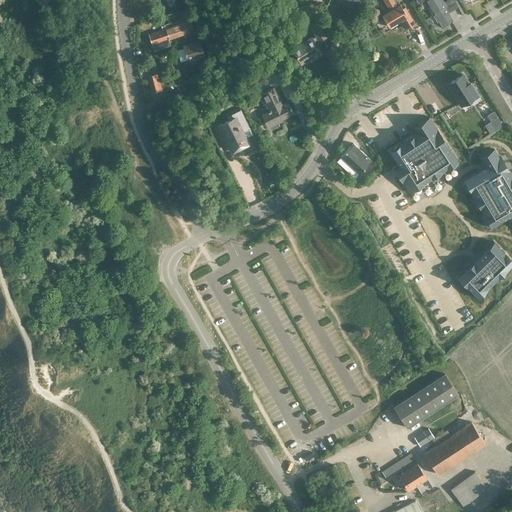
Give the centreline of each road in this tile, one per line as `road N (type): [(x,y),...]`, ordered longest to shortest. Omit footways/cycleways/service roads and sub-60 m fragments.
road 1 (unclassified): [(199,238),(284,198),(316,164),(342,116),(475,36)]
road 2 (unclassified): [(297,511),(168,278),(170,257),(199,238)]
road 3 (unknown): [(77,0),(144,173),(185,246)]
road 4 (residential): [(120,0),(140,125),(190,200),(199,238)]
